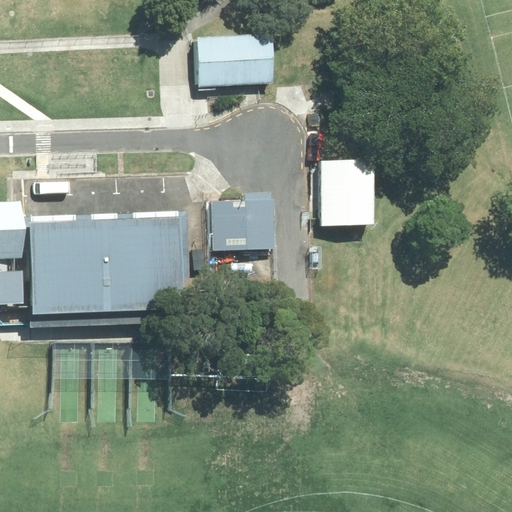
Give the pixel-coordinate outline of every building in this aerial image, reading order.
[(197,34),(199,84),(276,81),(274,31),(197,34)] [(372,161),(313,163),(315,224),(374,222),(372,161)] [(215,249),(277,248),(276,197),(214,199),(215,249)] [(0,260),(16,260),(15,201),(0,201),(0,260)] [(181,212),(28,220),(33,318),(187,310),(181,212)]
